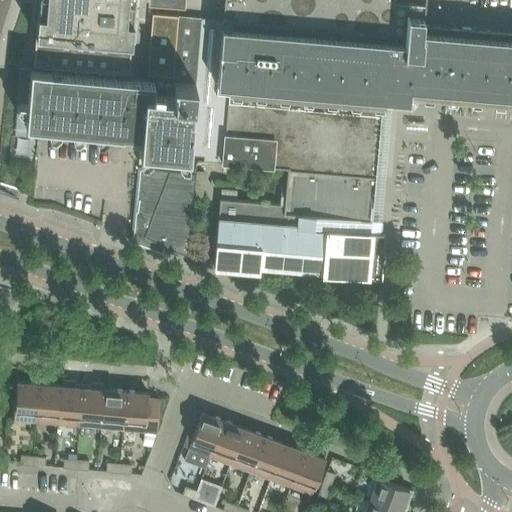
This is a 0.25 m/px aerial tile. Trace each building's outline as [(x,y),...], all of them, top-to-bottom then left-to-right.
[(38,0),(33,65),(61,67),(61,71),(127,78),(128,72),(129,72),(134,0),(38,0)] [(203,161),(287,168),(376,176),(383,85),(395,86),(511,96),(511,32),(422,25),(423,20),(424,20),(425,0),(223,0),(222,13),(228,18),(222,17),(222,20),(200,18),(189,155),(203,156),(203,161)] [(152,13),(147,74),(172,76),(177,16),(152,13)] [(189,155),(200,18),(177,16),(172,76),(175,76),(175,81),(173,81),(172,84),(174,84),(173,96),(152,94),(153,81),(127,78),(61,71),(30,69),(25,126),(122,135),(140,137),(138,162),(139,162),(187,166),(187,167),(188,167),(189,155)] [(372,223),(376,176),(287,168),(284,204),(236,200),(237,190),(221,189),(220,199),(219,199),(214,266),(381,280),(385,235),(371,234),(372,223)] [(194,173),(147,169),(143,216),(151,219),(149,222),(149,229),(150,235),(152,238),(157,241),(164,244),(163,246),(187,256),(194,173)] [(13,419),(36,421),(39,383),(17,381),(13,419)] [(79,425),(100,427),(104,389),(104,385),(103,382),(93,382),(91,383),(91,388),(82,387),(79,425)] [(36,421),(57,423),(61,385),(39,383),(36,421)] [(57,423),(79,425),(82,387),(61,385),(57,423)] [(100,427),(122,429),(125,391),(104,389),(100,427)] [(125,391),(122,429),(157,431),(160,399),(147,398),(148,393),(125,391)] [(188,448),(209,456),(223,420),(201,412),(188,448)] [(209,456),(230,463),(243,428),(223,420),(209,456)] [(230,463),(250,471),(263,435),(243,428),(230,463)] [(250,471),(270,478),(283,443),(263,435),(250,471)] [(270,478),(290,486),(303,450),(283,443),(270,478)] [(303,450),(290,486),(312,494),(325,458),(303,450)] [(20,464),(32,465),(33,456),(20,455),(20,464)] [(32,465),(45,466),(46,457),(33,456),(32,465)] [(63,468),(75,469),(76,460),(63,459),(63,468)] [(76,460),(75,469),(88,470),(89,461),(76,460)] [(106,471),(118,473),(119,464),(106,462),(106,471)] [(119,464),(118,473),(131,474),(132,465),(119,464)] [(322,483),(330,486),(335,474),(326,471),(322,483)] [(377,477),(369,500),(400,511),(403,503),(407,505),(412,491),(377,477)] [(330,486),(322,483),(318,494),(326,497),(330,486)] [(182,494),(194,499),(197,490),(185,486),(182,494)] [(197,490),(194,499),(205,503),(209,494),(197,490)] [(369,500),(364,511),(399,511),(400,511),(369,500)] [(222,509),(229,511),(234,511),(237,505),(226,501),(222,509)]
